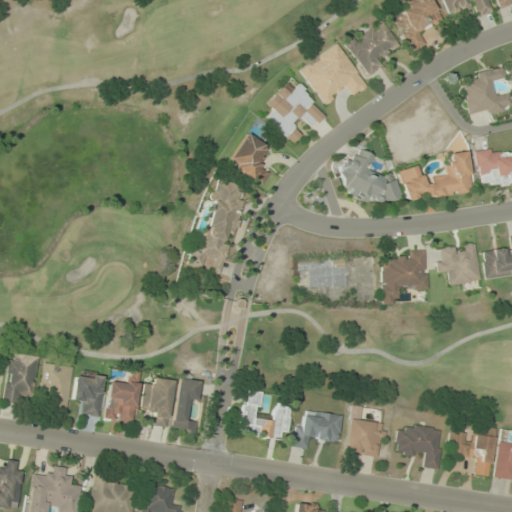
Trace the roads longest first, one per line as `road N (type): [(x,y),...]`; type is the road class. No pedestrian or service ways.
road 1 (residential): [(212,458),(227,315),(247,252),(268,208),(326,143),(415,73),(511,28),(482,211),(410,224),(330,224),(268,208)]
road 2 (residential): [(0,428),(511,508)]
